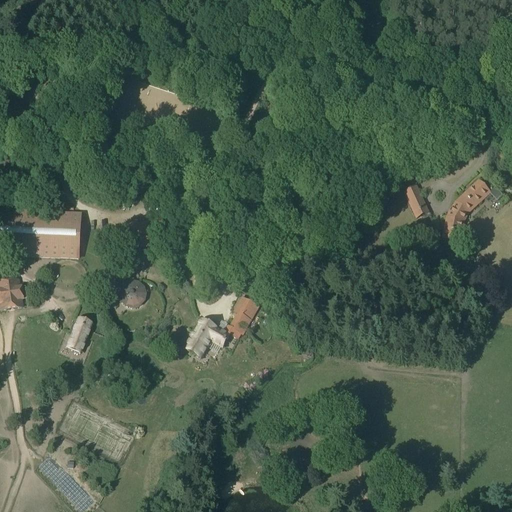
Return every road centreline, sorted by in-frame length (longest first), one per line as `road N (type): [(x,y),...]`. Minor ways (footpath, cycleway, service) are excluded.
road 1 (track): [(309,0),(220,166),(208,174),(0,133)]
road 2 (track): [(54,147),(64,193),(78,208),(193,212),(206,198),(202,176)]
road 3 (track): [(511,27),(490,88),(481,169)]
road 4 (track): [(206,198),(212,244),(192,283),(198,304),(221,319)]
road 5 (track): [(0,317),(16,450)]
